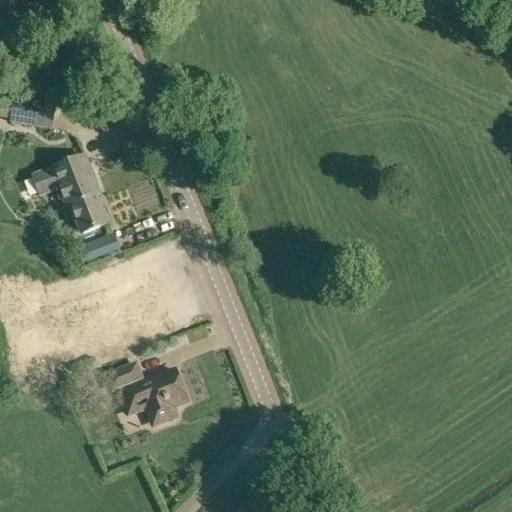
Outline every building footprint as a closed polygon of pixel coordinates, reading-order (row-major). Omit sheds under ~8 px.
[(0,0),(0,30),(5,41),(25,33),(10,0),(0,0)] [(9,124),(53,130),(56,103),(13,97),(9,124)] [(71,206),(82,235),(108,225),(96,196),(99,195),(85,157),(33,177),(41,197),(52,193),(51,192),(54,190),(59,202),(63,200),(67,208),(71,206)] [(99,293),(113,288),(109,278),(95,283),(99,293)] [(156,284),(110,298),(118,324),(143,316),(152,346),(173,339),(156,284)] [(146,409),(153,427),(176,418),(173,409),(188,403),(176,371),(143,383),(136,366),(107,377),(113,392),(118,390),(128,416),(146,409)]
